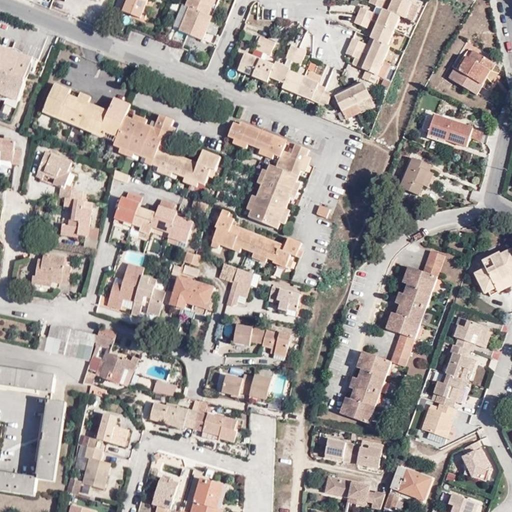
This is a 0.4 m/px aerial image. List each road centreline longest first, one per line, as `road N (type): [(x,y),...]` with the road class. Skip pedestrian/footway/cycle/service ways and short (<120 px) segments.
road 1 (residential): [(212,85),(343,137),(311,226),(321,229),(311,272)]
road 2 (residential): [(0,1),(212,85)]
